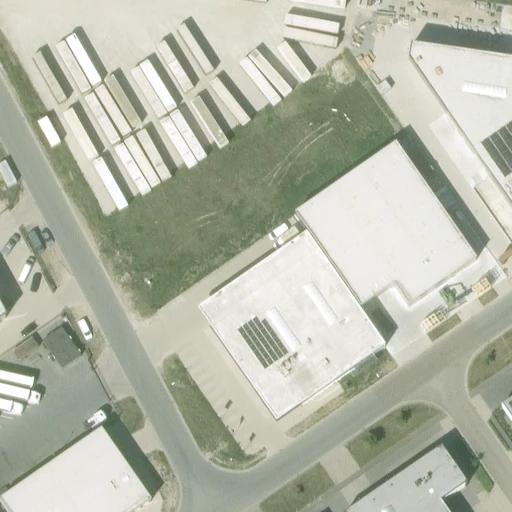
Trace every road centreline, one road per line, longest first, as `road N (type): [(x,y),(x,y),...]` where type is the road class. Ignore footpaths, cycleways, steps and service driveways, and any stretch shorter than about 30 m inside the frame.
road 1 (unclassified): [(0,108),(205,511)]
road 2 (unclassified): [(429,365),(216,511)]
road 3 (unclassified): [(511,483),(429,365)]
